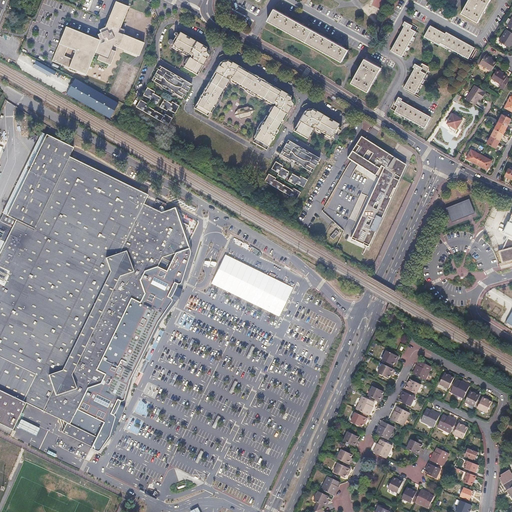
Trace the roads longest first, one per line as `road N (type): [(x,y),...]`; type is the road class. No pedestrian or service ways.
road 1 (unclassified): [(361,311),(347,308),(291,256),(14,94)]
road 2 (residential): [(491,427),(501,394),(419,349),(363,455)]
road 3 (secondary): [(361,311),(272,511)]
road 4 (residential): [(504,0),(478,41),(409,3),(382,51)]
road 5 (secondary): [(434,155),(361,311)]
road 6 (secondary): [(312,459),(377,308)]
road 7 (secondary): [(377,308),(443,161)]
road 8 (unclassified): [(312,459),(364,328),(361,311)]
road 9 (residential): [(219,48),(175,21),(159,31),(158,60),(199,84)]
